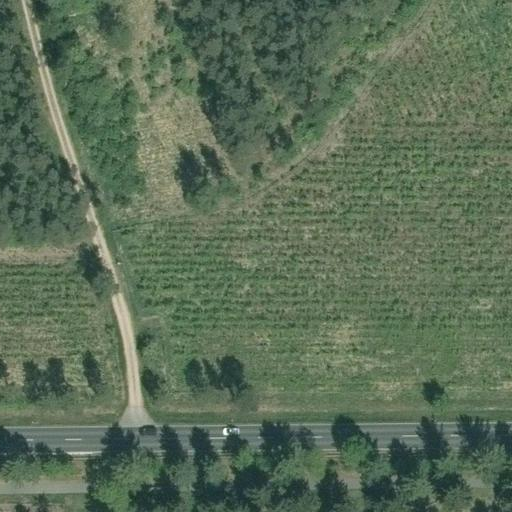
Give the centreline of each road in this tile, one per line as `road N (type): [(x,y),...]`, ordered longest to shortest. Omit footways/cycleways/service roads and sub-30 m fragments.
road 1 (tertiary): [(0,444),(511,438)]
road 2 (track): [(132,443),(22,0)]
